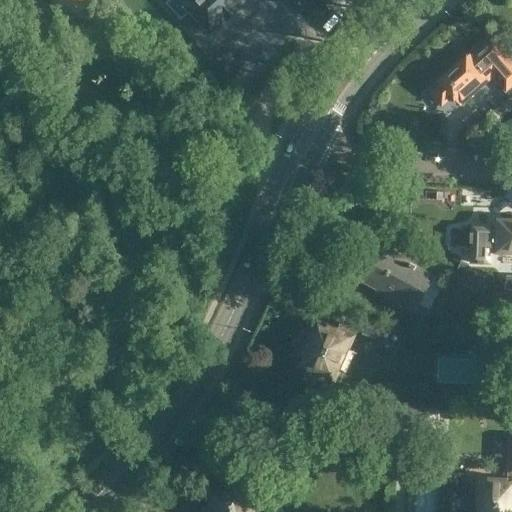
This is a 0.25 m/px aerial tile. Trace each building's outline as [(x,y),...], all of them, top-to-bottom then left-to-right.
[(156,0),(143,16),(158,30),(166,21),(199,51),(239,6),(232,0),(156,0)] [(511,81),(511,60),(501,48),(491,58),(511,81)] [(463,100),(496,71),(487,61),(481,67),(471,55),(439,83),(440,84),(433,90),(433,96),(438,101),(446,102),(456,92),(463,100)] [(495,116),(502,124),(511,114),(505,107),(495,116)] [(511,220),(497,220),(496,252),(511,251),(511,220)] [(434,276),(380,247),(362,279),(379,288),(378,291),(415,311),(434,276)] [(485,278),(461,266),(454,280),(478,292),(485,278)] [(404,334),(369,318),(362,334),(397,349),(404,334)] [(318,392),(327,395),(339,366),(346,369),(355,349),(348,346),(356,329),(348,325),(345,333),(317,321),(311,334),(305,331),(297,334),(293,344),(295,351),(303,354),(297,366),(324,378),(318,392)] [(418,439),(419,405),(398,404),(396,438),(418,439)] [(463,496),(463,507),(470,511),(511,511),(511,436),(509,436),(508,478),(479,478),(478,490),(474,490),(463,496)] [(245,489),(239,472),(230,475),(232,482),(206,492),(211,505),(204,507),(201,511),(253,511),(254,511),(267,508),(259,485),(245,489)]
